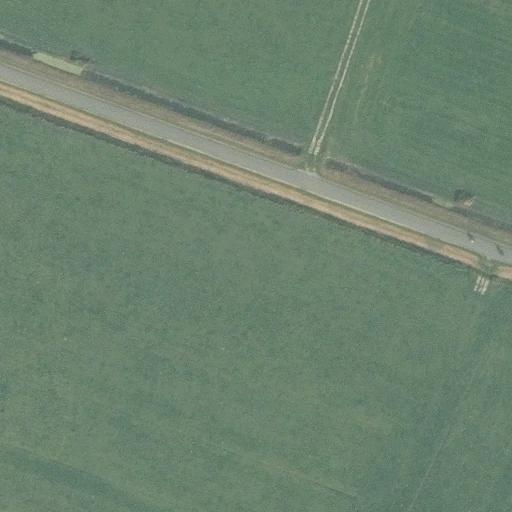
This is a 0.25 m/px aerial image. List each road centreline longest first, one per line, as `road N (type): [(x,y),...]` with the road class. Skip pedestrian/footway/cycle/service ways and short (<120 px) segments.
road 1 (unclassified): [(511,258),(0,72)]
road 2 (track): [(362,0),(302,182)]
